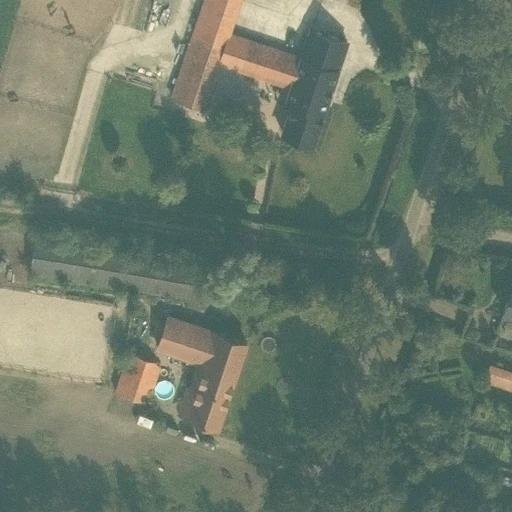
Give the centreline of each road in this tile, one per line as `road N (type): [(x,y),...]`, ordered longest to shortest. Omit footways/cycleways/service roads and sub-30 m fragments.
road 1 (unclassified): [(330,511),(501,0)]
road 2 (track): [(0,201),(414,262)]
